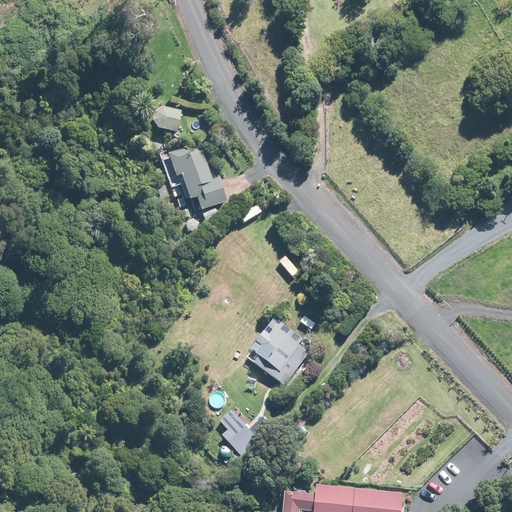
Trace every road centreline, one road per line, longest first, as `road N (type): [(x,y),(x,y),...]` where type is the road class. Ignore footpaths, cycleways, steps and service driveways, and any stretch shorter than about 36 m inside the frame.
road 1 (unclassified): [(392,289),(252,131),(183,0)]
road 2 (unclassified): [(511,410),(392,289)]
road 3 (unclassified): [(392,289),(511,222)]
